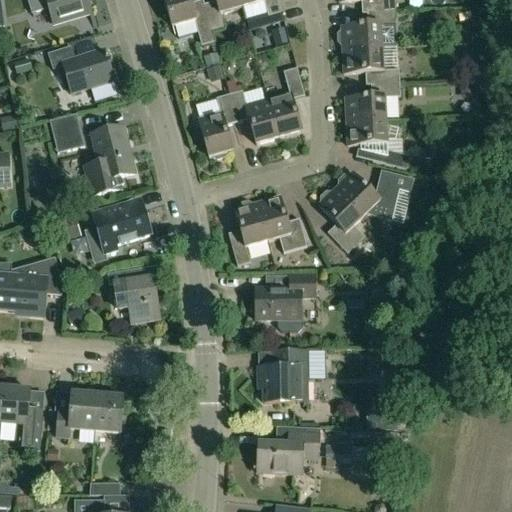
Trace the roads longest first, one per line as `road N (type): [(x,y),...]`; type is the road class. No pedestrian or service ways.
road 1 (residential): [(309,0),(315,164),(183,205)]
road 2 (residential): [(183,205),(125,0)]
road 3 (residential): [(206,380),(155,378),(136,361),(0,351)]
road 4 (residential): [(206,380),(183,205)]
road 5 (residential): [(200,511),(206,380)]
